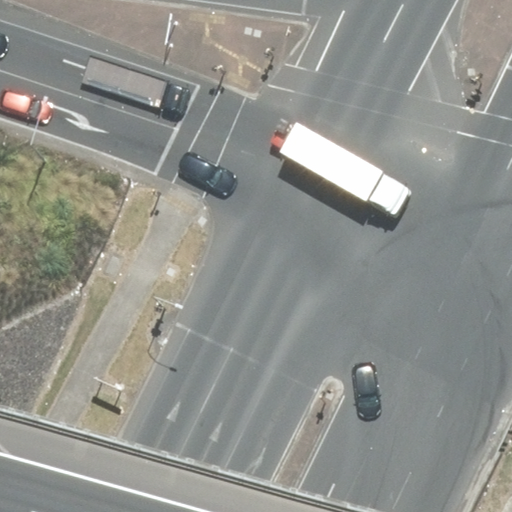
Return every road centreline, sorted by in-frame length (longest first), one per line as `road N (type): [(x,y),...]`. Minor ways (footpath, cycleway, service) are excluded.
road 1 (primary): [(152,511),(320,173)]
road 2 (trunk): [(0,72),(320,173)]
road 3 (primary): [(511,264),(388,511)]
road 4 (trunk): [(320,173),(511,224)]
road 5 (primary): [(320,173),(407,0)]
